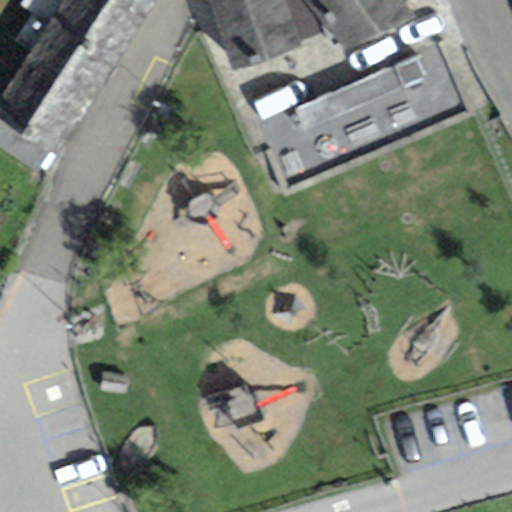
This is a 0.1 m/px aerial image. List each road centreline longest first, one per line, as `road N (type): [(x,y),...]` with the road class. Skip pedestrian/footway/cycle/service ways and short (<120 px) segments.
road 1 (residential): [(0,423),(66,207),(171,0)]
road 2 (residential): [(511,465),(356,511)]
